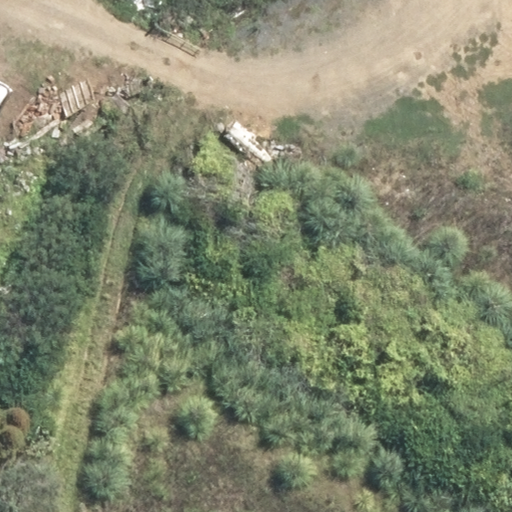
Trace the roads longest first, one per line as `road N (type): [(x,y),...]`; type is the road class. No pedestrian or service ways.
road 1 (track): [(262,41),(122,207),(74,384),(55,511)]
road 2 (track): [(262,41),(133,35),(20,0)]
